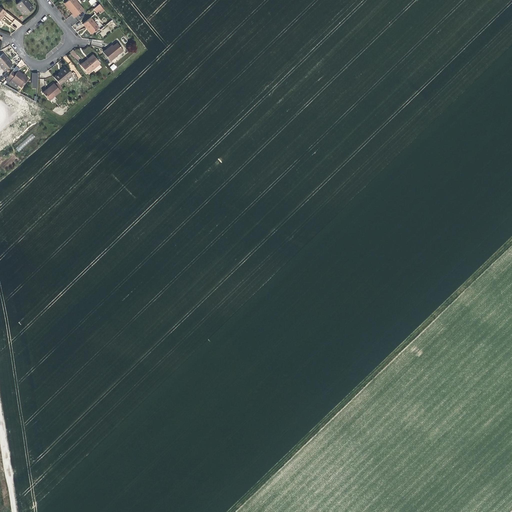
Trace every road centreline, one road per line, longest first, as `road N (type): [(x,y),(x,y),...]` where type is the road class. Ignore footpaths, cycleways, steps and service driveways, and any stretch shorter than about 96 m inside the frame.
road 1 (track): [(230,511),(511,239)]
road 2 (residential): [(47,8),(74,42),(33,66),(14,37),(34,19)]
